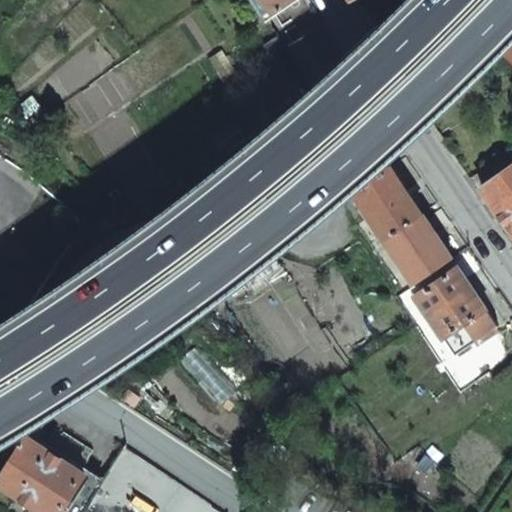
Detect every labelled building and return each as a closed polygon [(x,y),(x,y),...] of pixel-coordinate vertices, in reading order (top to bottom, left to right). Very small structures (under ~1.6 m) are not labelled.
[(250,0),(265,22),(276,16),(265,0),(250,0)] [(295,0),(297,1),(298,0),(265,0),(276,16),(283,11),(280,7),(290,0),(295,0)] [(500,40),(511,32),(511,31),(508,26),(470,48),(464,52),(472,66),(474,69),(497,57),(492,50),(500,40)] [(312,81),(337,66),(315,28),(290,43),(312,81)] [(318,150),(359,124),(332,82),(274,119),(280,129),(298,119),(318,150)] [(363,179),(389,162),(369,132),(342,149),(363,179)] [(413,283),(450,258),(389,162),(363,179),(365,183),(352,191),(413,283)] [(511,164),(481,187),(511,232),(511,164)] [(456,266),(418,291),(414,294),(454,355),(497,326),(456,266)] [(399,303),(414,294),(418,291),(413,283),(394,295),(399,303)] [(0,478),(0,483),(44,511),(82,511),(101,484),(80,470),(93,452),(64,432),(60,438),(42,426),(57,403),(51,398),(0,478)]
